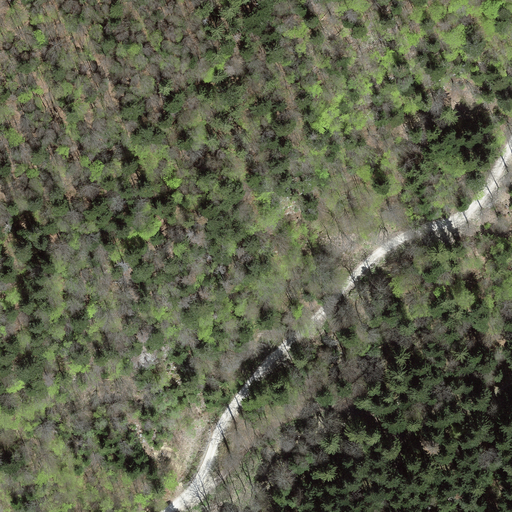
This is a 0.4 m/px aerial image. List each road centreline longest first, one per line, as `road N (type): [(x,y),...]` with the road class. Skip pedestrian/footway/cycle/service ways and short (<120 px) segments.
road 1 (track): [(161,511),(191,496),(199,455),(348,285),(465,202),(511,131)]
road 2 (track): [(191,496),(347,417),(391,427),(435,422)]
